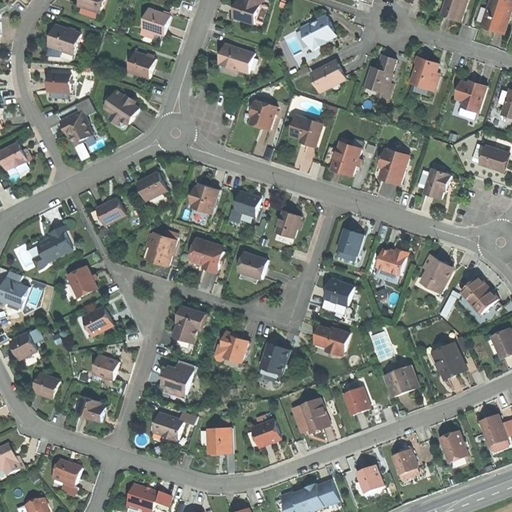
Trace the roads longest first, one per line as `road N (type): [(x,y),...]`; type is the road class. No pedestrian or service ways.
road 1 (residential): [(511,380),(261,479),(197,481),(117,454)]
road 2 (residential): [(334,195),(293,317),(277,321),(169,287)]
road 3 (residential): [(43,0),(23,37),(20,79),(69,188)]
road 4 (residential): [(502,241),(334,195)]
road 5 (residential): [(334,195),(175,132)]
road 6 (residential): [(117,454),(30,420),(0,370)]
road 7 (residential): [(175,132),(210,0)]
road 8 (residential): [(511,61),(391,22)]
